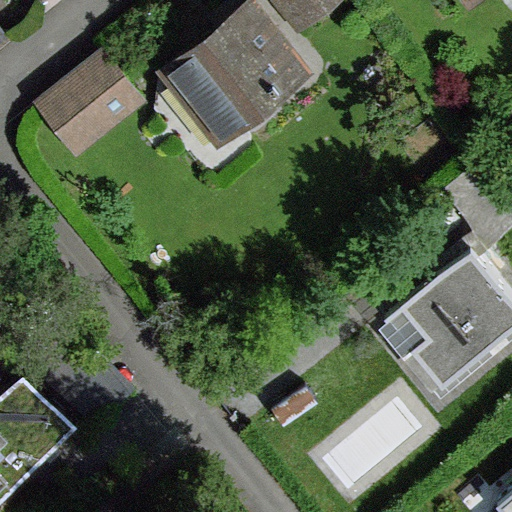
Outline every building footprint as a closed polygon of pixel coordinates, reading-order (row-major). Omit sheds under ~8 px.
[(330,0),(280,0),(300,25),(330,0)] [(252,4),(166,68),(170,73),(217,132),(238,115),(301,66),(252,4)] [(144,95),(107,47),(42,99),(79,144),(144,95)] [(217,132),(170,73),(162,78),(158,106),(207,170),(220,171),(252,147),(252,133),(238,115),(217,132)] [(511,323),(511,286),(475,243),(389,311),(445,378),(511,323)] [(0,495),(79,417),(26,364),(0,389),(0,495)]
